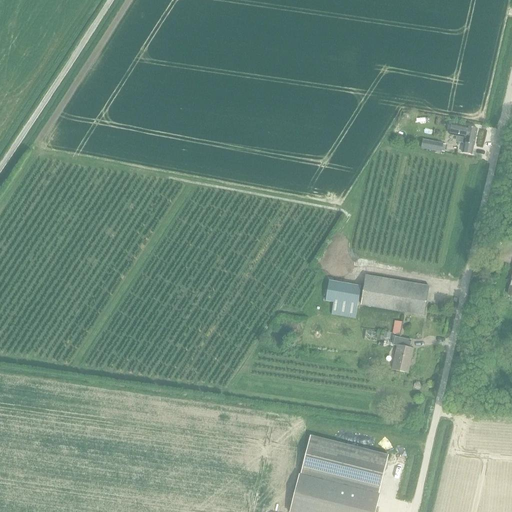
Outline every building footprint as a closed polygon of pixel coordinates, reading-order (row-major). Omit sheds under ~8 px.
[(452,125),(450,135),(459,137),(458,142),(463,144),(474,146),(477,129),(467,127),(467,128),(452,125)] [(431,141),(429,151),(441,153),(443,144),(431,141)] [(424,315),(429,287),(366,276),(361,305),(424,315)] [(355,319),(361,287),(329,281),(325,301),(333,303),(331,314),(355,319)] [(400,335),(403,322),(395,321),(392,334),(400,335)] [(408,373),(413,349),(409,348),(411,341),(395,337),(393,345),(397,346),(392,370),(408,373)] [(374,511),(388,456),(310,436),(291,511),(374,511)]
